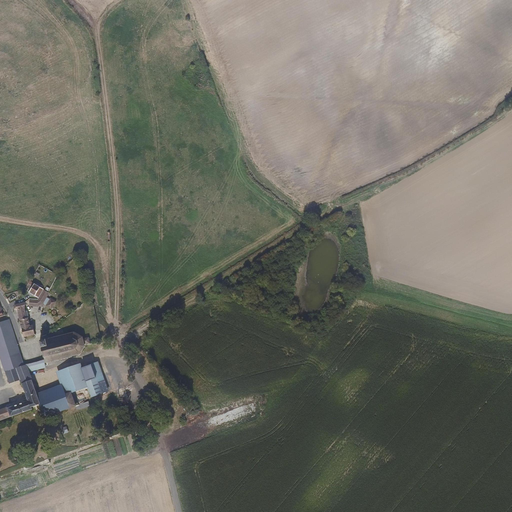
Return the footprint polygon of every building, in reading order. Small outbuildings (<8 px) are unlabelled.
[(28,284),(23,292),(34,298),(39,289),(30,285),(28,284)] [(34,298),(38,300),(43,292),(39,289),(34,298)] [(48,294),(43,292),(38,300),(35,301),(29,301),(29,308),(37,308),(43,304),(46,306),(45,308),(50,311),(55,304),(50,300),(49,301),(46,299),(49,295),(48,294)] [(23,309),(23,305),(14,307),(13,313),(16,313),(18,323),(24,322),(22,313),(23,309)] [(26,321),(24,322),(18,323),(22,340),(33,337),(31,328),(28,328),(26,321)] [(49,370),(48,365),(44,366),(43,363),(23,369),(8,323),(0,325),(0,357),(9,386),(20,382),(29,379),(29,378),(35,376),(35,375),(40,374),(39,373),(49,370)] [(72,336),(45,342),(38,344),(43,363),(44,366),(48,365),(77,358),(83,348),(88,347),(86,341),(81,343),(80,340),(72,336)] [(88,389),(89,394),(91,399),(106,393),(96,366),(87,369),(87,368),(81,370),(88,389)] [(63,398),(64,397),(74,394),(77,393),(88,389),(81,370),(80,367),(55,375),(60,388),(63,398)] [(0,422),(33,412),(32,410),(39,408),(43,419),(44,419),(45,420),(47,419),(47,418),(48,417),(46,412),(53,409),(48,395),(36,399),(35,396),(33,391),(31,385),(30,383),(21,386),(25,399),(24,400),(25,402),(23,403),(22,405),(0,412),(0,422)] [(48,395),(53,409),(55,415),(68,410),(64,397),(63,398),(60,388),(47,392),(48,395)] [(64,397),(68,410),(75,408),(76,409),(77,409),(78,410),(89,406),(88,404),(78,407),(77,403),(73,404),(71,399),(75,397),(74,394),(64,397)] [(46,412),(48,417),(52,416),(55,415),(53,409),(46,412)]
